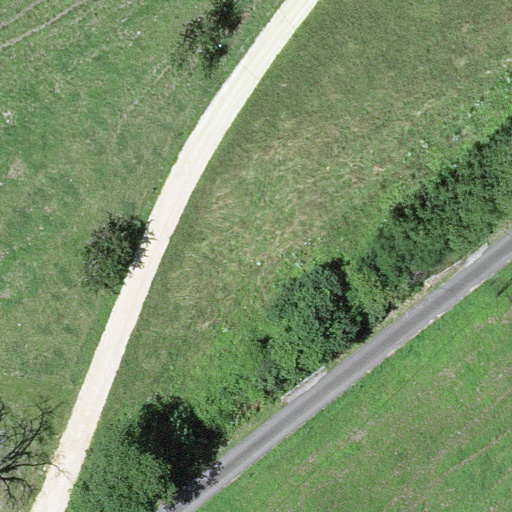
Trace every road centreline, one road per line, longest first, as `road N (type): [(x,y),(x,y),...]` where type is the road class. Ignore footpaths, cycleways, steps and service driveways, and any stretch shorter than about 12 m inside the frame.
road 1 (track): [(51,511),(132,244),(207,118),(300,0)]
road 2 (unclassified): [(165,511),(511,244)]
